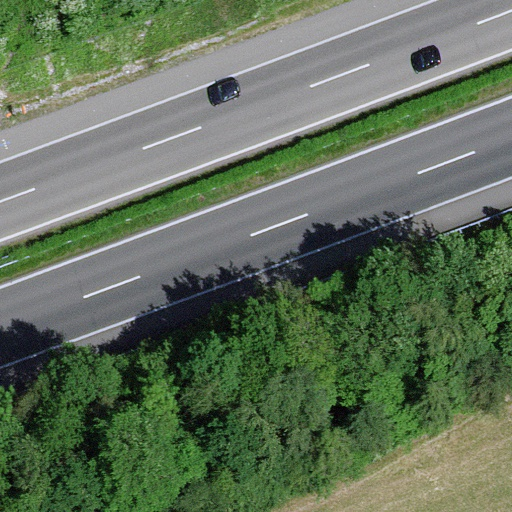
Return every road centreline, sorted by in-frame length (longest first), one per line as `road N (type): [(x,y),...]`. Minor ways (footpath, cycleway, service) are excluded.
road 1 (motorway): [(511,10),(0,200)]
road 2 (motorway): [(0,327),(511,137)]
